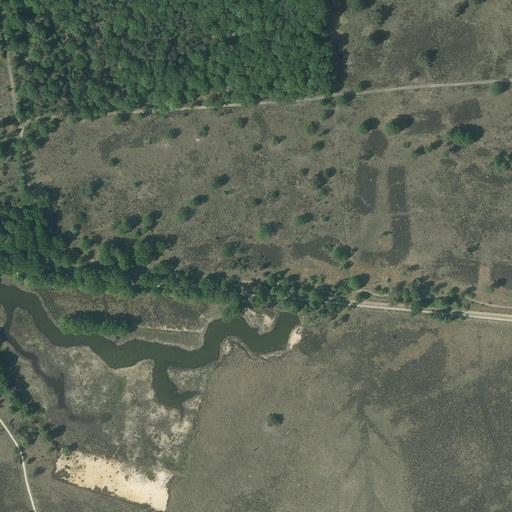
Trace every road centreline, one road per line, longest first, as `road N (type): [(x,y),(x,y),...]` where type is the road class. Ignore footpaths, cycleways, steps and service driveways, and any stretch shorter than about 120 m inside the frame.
road 1 (track): [(0,270),(511,317)]
road 2 (track): [(16,124),(511,81)]
road 3 (unknown): [(35,242),(131,270),(408,297),(452,294),(511,308)]
